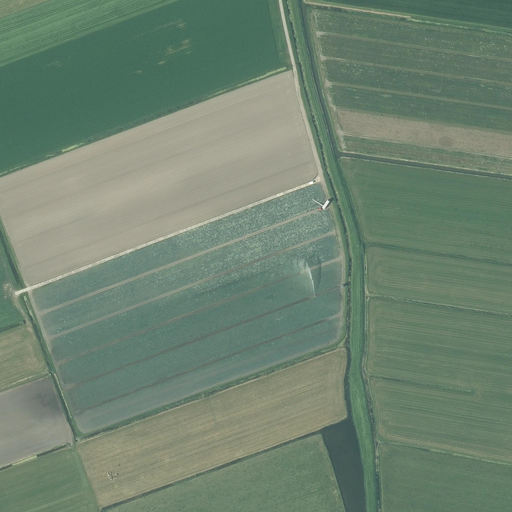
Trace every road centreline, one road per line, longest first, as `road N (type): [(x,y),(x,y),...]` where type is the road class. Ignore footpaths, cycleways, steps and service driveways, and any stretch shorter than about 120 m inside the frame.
road 1 (track): [(322,178),(16,293)]
road 2 (track): [(31,511),(88,491),(0,249)]
road 3 (track): [(280,0),(322,178)]
